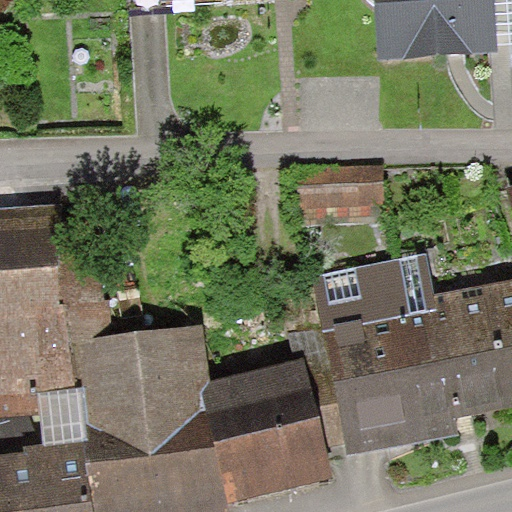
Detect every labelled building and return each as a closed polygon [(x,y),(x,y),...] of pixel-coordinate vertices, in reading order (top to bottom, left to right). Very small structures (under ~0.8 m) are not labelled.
[(488,0),(375,0),(377,58),(490,56),(488,0)] [(390,160),(296,166),(298,206),(392,200),(390,160)] [(0,379),(41,379),(78,378),(71,319),(72,194),(0,194),(0,379)] [(425,243),(316,266),(350,432),(511,398),(511,269),(434,286),(425,243)] [(205,303),(71,319),(78,378),(83,422),(94,511),(171,511),(229,505),(227,492),(212,363),(205,303)] [(212,363),(227,492),(331,472),(309,346),(212,363)] [(78,378),(41,379),(43,427),(83,422),(78,378)] [(0,511),(94,511),(83,422),(43,427),(0,433),(0,511)]
